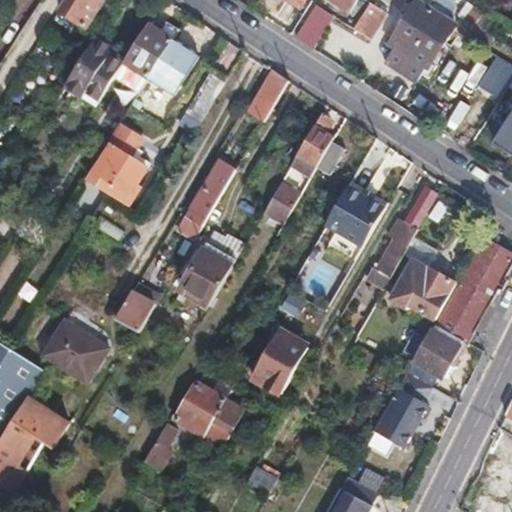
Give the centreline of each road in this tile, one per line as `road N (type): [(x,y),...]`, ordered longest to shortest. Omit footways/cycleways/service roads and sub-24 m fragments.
road 1 (residential): [(202,0),(511,206)]
road 2 (residential): [(434,511),(511,352)]
